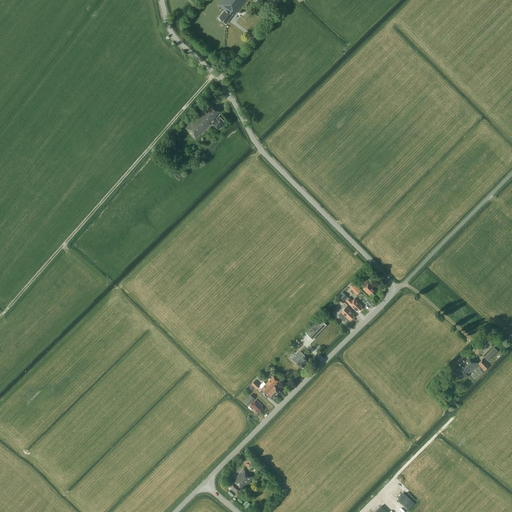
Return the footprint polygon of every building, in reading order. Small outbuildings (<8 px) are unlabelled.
[(258,0),(222,0),(219,5),(225,10),(218,19),(225,24),(233,15),(235,13),(237,14),(247,0),(251,0),(256,3),(258,0)] [(226,122),(220,117),(216,121),(214,120),(216,118),(216,117),(221,112),(209,101),(184,127),(198,139),(211,125),(210,124),(211,122),(219,129),(226,122)] [(372,295),(373,297),(376,293),(375,292),(376,291),(369,283),(368,284),(366,282),(369,279),(366,276),(360,282),(365,287),(363,289),(370,297),(372,295)] [(339,297),(340,298),(343,302),(348,297),(343,293),(339,297)] [(354,299),(353,301),(349,297),(345,300),(349,304),(356,312),(358,311),(359,312),(362,309),(361,307),(362,306),(354,299)] [(328,307),(333,314),(339,310),(335,303),(328,307)] [(353,315),(346,307),(341,312),(341,313),(338,316),(344,322),(347,319),(348,320),(349,319),(351,320),(354,317),(352,316),(353,315)] [(327,325),(319,318),(305,332),(312,340),(327,325)] [(302,346),(307,341),(302,336),(297,341),(302,346)] [(495,347),(485,357),(490,361),(500,351),(495,347)] [(301,351),(292,360),(296,363),(302,369),(305,365),(304,365),(309,360),(305,355),(303,353),(301,351)] [(478,364),(475,361),(468,353),(458,363),(459,363),(454,368),(457,371),(455,374),(461,380),(465,375),(467,377),(470,374),(479,365),(485,370),(489,367),(482,360),(478,364)] [(275,396),(279,392),(273,386),(277,381),(273,376),(266,384),(269,386),(267,388),(275,396)] [(255,381),(251,384),(254,387),(256,389),(260,386),(258,384),(255,381)] [(272,399),(275,396),(267,388),(269,386),(266,384),(261,389),(272,399)] [(255,399),(251,395),(244,401),(248,405),(255,399)] [(261,407),(262,406),(256,400),(250,406),(256,412),(258,411),(259,412),(263,409),(261,407)] [(427,458),(408,478),(413,483),(432,463),(427,458)] [(234,479),(235,481),(230,486),(237,493),(245,485),(245,486),(246,485),(247,485),(253,478),(243,469),(234,479)]
